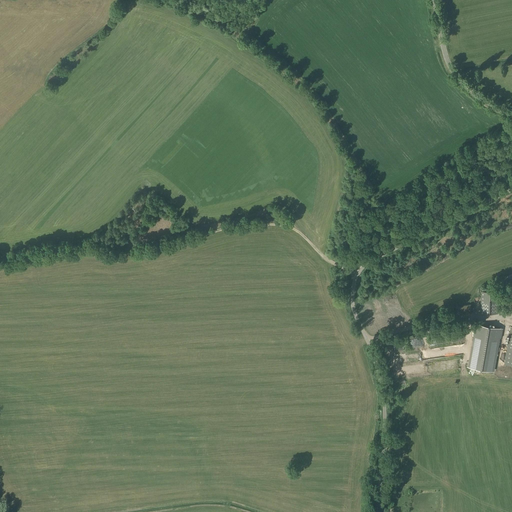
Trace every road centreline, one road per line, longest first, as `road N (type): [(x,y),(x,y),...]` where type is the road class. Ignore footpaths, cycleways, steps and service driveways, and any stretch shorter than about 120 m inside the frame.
road 1 (unclassified): [(377,511),(384,405),(355,317),(353,282),(368,262),(511,190)]
road 2 (track): [(0,257),(82,245),(119,254),(274,223),(294,228),(356,276)]
road 3 (unknown): [(511,278),(500,311),(418,321),(367,342)]
road 4 (unclassified): [(511,113),(453,73),(433,0)]
